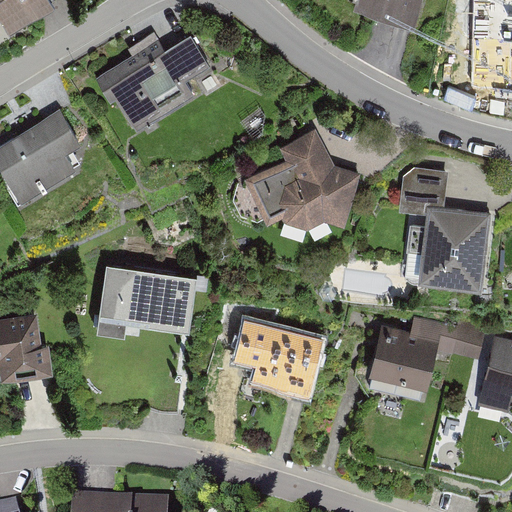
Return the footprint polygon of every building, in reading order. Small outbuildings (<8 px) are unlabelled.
[(0,0),(0,32),(7,42),(62,5),(58,0),(0,0)] [(349,0),(360,3),(357,14),(418,32),(427,0),(349,0)] [(479,21),(454,20),(453,64),(498,66),(499,55),(511,55),(511,1),(479,1),(479,21)] [(183,105),(195,96),(185,82),(210,66),(192,34),(165,50),(155,34),(130,49),(133,55),(98,77),(113,103),(118,99),(139,132),(152,124),(158,131),(189,113),(183,105)] [(0,167),(0,176),(18,204),(81,162),(73,150),(84,143),(60,107),(0,147),(0,164),(2,167),(0,167)] [(343,228),(356,173),(331,165),(311,128),(276,147),(282,158),(242,180),(264,226),(280,217),(281,222),(303,231),(323,221),(343,228)] [(419,296),(480,304),(491,227),(444,221),(449,184),(414,179),(401,191),(397,221),(428,225),(426,245),(411,244),(409,267),(423,267),(419,296)] [(107,267),(98,337),(125,341),(127,327),(191,336),(198,279),(107,267)] [(0,377),(16,375),(17,381),(47,375),(46,370),(51,369),(45,309),(0,316),(0,377)] [(250,386),(312,403),(327,336),(244,316),(232,363),(254,370),(250,386)] [(437,353),(481,363),(487,336),(414,319),(410,334),(383,328),(369,385),(426,399),(437,353)] [(505,413),(506,407),(511,408),(511,354),(489,350),(478,408),(505,413)] [(165,511),(165,506),(65,502),(64,511),(165,511)]
